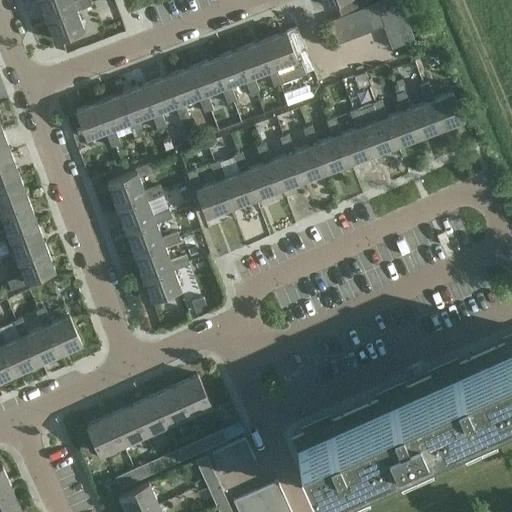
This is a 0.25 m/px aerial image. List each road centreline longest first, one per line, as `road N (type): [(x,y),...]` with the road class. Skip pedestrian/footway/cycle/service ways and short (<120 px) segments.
road 1 (residential): [(130,365),(26,89)]
road 2 (residential): [(265,421),(511,312)]
road 3 (residential): [(26,89),(260,0)]
road 4 (residential): [(130,365),(195,337),(222,338),(265,421)]
road 5 (residential): [(15,419),(130,365)]
